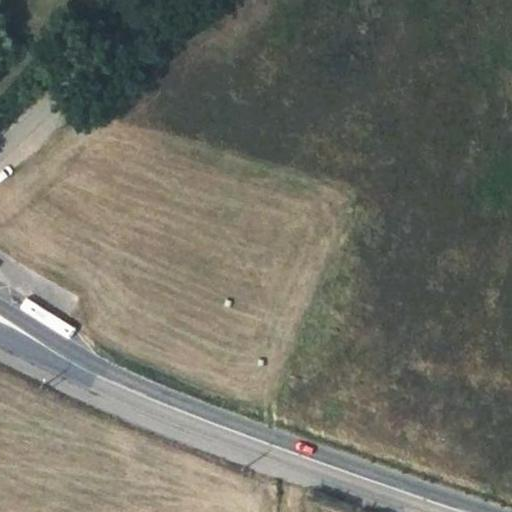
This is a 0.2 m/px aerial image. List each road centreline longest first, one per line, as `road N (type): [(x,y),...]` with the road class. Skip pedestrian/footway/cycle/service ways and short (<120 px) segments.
road 1 (secondary): [(28,337),(179,411),(463,511)]
road 2 (residential): [(163,0),(0,153)]
